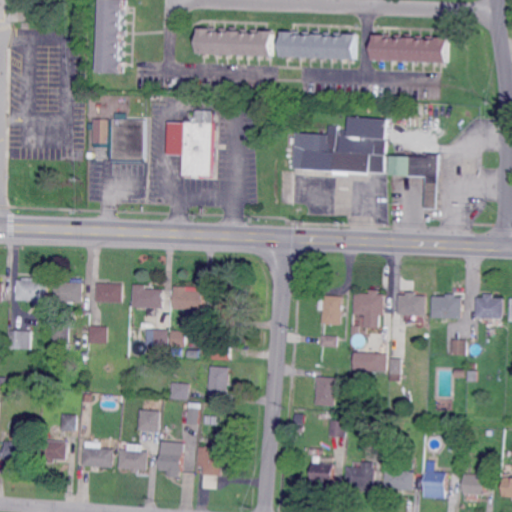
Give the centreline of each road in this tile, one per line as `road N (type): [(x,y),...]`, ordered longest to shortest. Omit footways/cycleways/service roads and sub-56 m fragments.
road 1 (residential): [(497,11),(217,0)]
road 2 (residential): [(279,239),(284,297),(266,506)]
road 3 (secondary): [(248,238),(0,225)]
road 4 (residential): [(497,0),(509,90),(506,245)]
road 5 (secondary): [(511,245),(279,239)]
